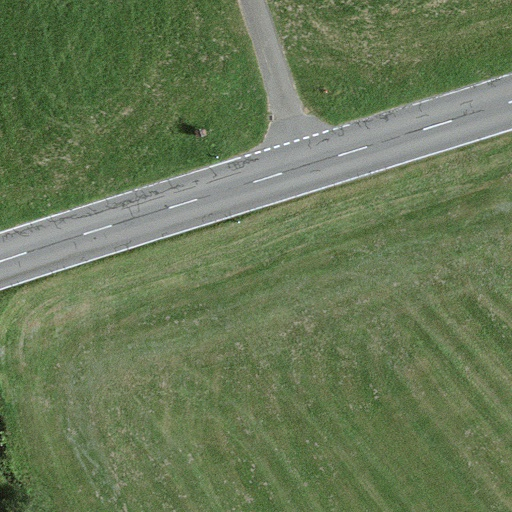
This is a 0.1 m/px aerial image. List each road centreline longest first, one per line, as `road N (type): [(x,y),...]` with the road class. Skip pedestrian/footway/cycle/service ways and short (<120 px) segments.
road 1 (secondary): [(0,262),(511,100)]
road 2 (track): [(308,165),(253,0)]
